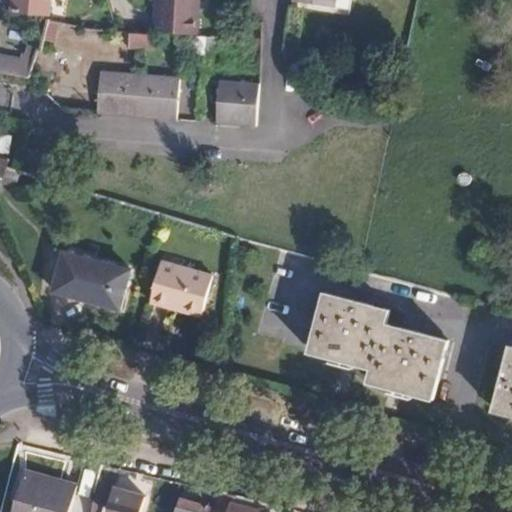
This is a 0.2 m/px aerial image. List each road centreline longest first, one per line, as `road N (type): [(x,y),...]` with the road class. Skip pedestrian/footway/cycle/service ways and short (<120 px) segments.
road 1 (residential): [(0,416),(312,498),(368,470)]
road 2 (residential): [(0,100),(39,107),(77,139),(267,150),(269,113)]
road 3 (secondary): [(368,470),(154,408)]
road 4 (secondary): [(154,408),(64,368),(19,330)]
road 5 (secondary): [(0,401),(47,395),(154,408)]
road 6 (secondary): [(511,510),(368,470)]
road 7 (track): [(379,130),(511,141)]
